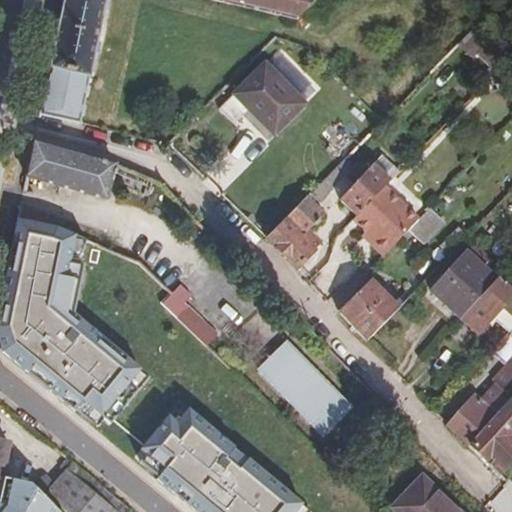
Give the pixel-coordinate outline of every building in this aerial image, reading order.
[(106,0),(62,0),(48,68),(89,77),(106,0)] [(209,0),(294,21),(315,0),(209,0)] [(511,58),(477,26),(457,47),(472,62),(478,57),(496,74),(511,58)] [(263,66),(231,96),(272,138),(303,107),(263,66)] [(48,68),(37,119),(77,131),(89,77),(48,68)] [(104,199),(114,166),(32,141),(25,175),(104,199)] [(358,165),(349,156),(334,171),(344,180),(358,165)] [(384,177),(389,172),(382,165),(377,170),(384,177)] [(340,203),(357,220),(384,191),(390,184),(384,177),(377,170),(375,168),(353,189),(340,203)] [(384,177),(390,184),(400,174),(394,168),(389,172),(384,177)] [(344,180),(334,171),(322,184),(331,193),(344,180)] [(154,183),(147,180),(141,194),(148,197),(154,183)] [(331,193),(322,184),(306,200),(315,209),(331,193)] [(355,221),(368,232),(376,240),(371,244),(385,256),(407,233),(417,223),(384,191),(357,220),(355,221)] [(315,209),(306,200),(266,240),(296,270),(314,252),(319,247),(306,235),(323,217),(315,209)] [(37,224),(41,225),(43,214),(18,207),(15,220),(37,224)] [(417,223),(407,233),(423,248),(443,227),(427,212),(417,223)] [(75,311),(86,245),(49,233),(12,227),(0,290),(0,353),(1,355),(92,429),(146,367),(75,311)] [(376,240),(368,232),(363,236),(371,244),(376,240)] [(444,246),(450,252),(462,240),(455,234),(444,246)] [(401,287),(411,297),(444,262),(435,252),(401,287)] [(461,320),(496,281),(468,255),(431,296),(459,322),(461,320)] [(395,304),(372,280),(339,313),(338,314),(366,342),(399,308),(395,304)] [(511,315),(511,292),(497,280),(496,281),(461,320),(477,335),(486,325),(503,307),(511,315)] [(171,296),(162,304),(205,346),(216,335),(185,305),(191,298),(180,286),(171,296)] [(399,308),(411,297),(401,287),(398,290),(404,296),(395,304),(399,308)] [(511,315),(503,307),(486,325),(491,328),(496,324),(508,334),(511,328),(511,315)] [(283,340),(252,372),(321,440),(352,408),(283,340)] [(494,389),(481,403),(474,411),(467,404),(447,426),(470,446),(511,400),(511,378),(500,391),(496,387),(494,389)] [(472,395),(481,403),(494,389),(485,381),(472,395)] [(511,400),(470,446),(499,476),(511,462),(511,400)] [(300,511),(304,508),(179,405),(133,459),(196,511),(300,511)] [(29,482),(28,482),(58,511),(112,511),(120,503),(95,483),(94,483),(71,464),(54,484),(45,476),(29,482)] [(0,475),(0,511),(58,511),(28,482),(29,482),(5,477),(0,475)] [(456,511),(424,480),(393,511),(456,511)]
